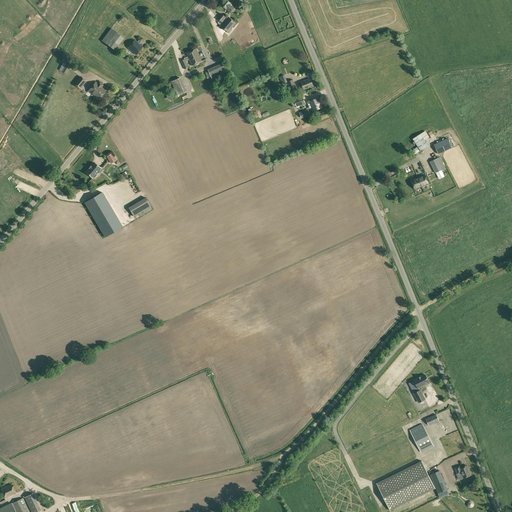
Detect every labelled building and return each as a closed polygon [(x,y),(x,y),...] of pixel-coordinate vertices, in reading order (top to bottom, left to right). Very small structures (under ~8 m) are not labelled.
[(231,3),(227,0),(225,0),(221,5),(227,9),(231,12),(235,6),(231,3)] [(132,15),(139,21),(140,20),(142,21),(148,15),(139,7),(132,15)] [(222,22),(226,17),(221,13),(217,18),(222,22)] [(119,29),(128,20),(123,15),(114,24),(119,29)] [(228,17),(221,26),(229,33),(236,23),(228,17)] [(117,33),(118,33),(111,28),(102,41),(114,50),(124,38),(117,33)] [(139,40),(137,42),(134,40),(128,48),(136,55),(143,47),(139,44),(141,42),(140,41),(141,39),(139,37),(137,39),(139,40)] [(197,56),(199,55),(197,49),(187,53),(188,57),(185,58),(185,59),(181,61),(185,69),(188,67),(186,61),(189,60),(190,60),(194,58),(193,56),(196,55),(197,56)] [(202,61),(199,55),(197,56),(196,55),(193,56),(194,58),(190,60),(192,66),(202,61)] [(67,74),(73,63),(67,60),(61,71),(67,74)] [(227,73),(223,63),(208,70),(212,79),(227,73)] [(80,77),(74,84),(80,89),(86,82),(80,77)] [(181,78),(171,82),(177,95),(186,91),(181,78)] [(313,86),(310,78),(301,82),(302,85),(299,86),(301,91),(304,89),(313,86)] [(296,88),(293,80),(288,82),(291,90),(296,88)] [(99,99),(105,91),(102,88),(104,85),(100,81),(97,84),(96,83),(89,91),(99,99)] [(303,97),(294,100),(296,105),(299,104),(299,106),(305,103),(303,97)] [(310,101),(314,111),(321,108),(318,98),(310,101)] [(300,113),(302,118),(311,115),(309,110),(300,113)] [(429,137),(425,131),(413,139),(421,151),(428,146),(425,140),(429,137)] [(447,138),(434,145),(438,154),(452,148),(447,138)] [(109,162),(115,159),(112,152),(106,155),(109,162)] [(438,158),(430,162),(435,173),(443,169),(438,158)] [(101,168),(94,163),(86,172),(93,178),(96,174),(98,173),(98,172),(98,171),(100,173),(103,170),(101,168)] [(450,168),(438,173),(441,182),(453,177),(450,168)] [(406,189),(408,176),(403,175),(400,188),(406,189)] [(421,177),(418,178),(422,187),(428,184),(424,175),(421,177)] [(415,179),(411,180),(415,189),(422,187),(418,178),(415,179)] [(122,227),(102,192),(85,202),(105,237),(122,227)] [(143,193),(126,203),(128,206),(145,196),(143,193)] [(128,208),(133,217),(151,207),(146,197),(128,208)] [(77,205),(65,210),(71,223),(83,218),(77,205)] [(429,382),(425,375),(421,377),(421,376),(417,378),(418,379),(414,381),(417,386),(414,387),(416,392),(414,394),(419,403),(425,399),(420,390),(420,391),(418,388),(429,382)] [(426,419),(429,425),(439,421),(436,414),(426,419)] [(422,424),(412,429),(410,430),(422,452),(433,447),(422,424)] [(442,435),(443,440),(444,440),(446,445),(452,443),(448,433),(442,435)] [(442,459),(462,451),(458,441),(438,448),(442,459)] [(390,511),(435,488),(422,461),(377,483),(390,511)] [(455,468),(460,479),(471,475),(468,465),(461,468),(460,466),(455,468)] [(430,475),(436,488),(438,494),(448,491),(439,471),(430,475)] [(1,488),(4,494),(5,497),(5,498),(15,494),(11,484),(1,488)] [(31,511),(37,511),(41,511),(33,493),(24,497),(31,511)] [(12,503),(15,511),(29,511),(23,498),(12,503)] [(100,511),(97,501),(82,506),(84,511),(100,511)] [(0,511),(15,511),(12,503),(0,508),(0,511)]
